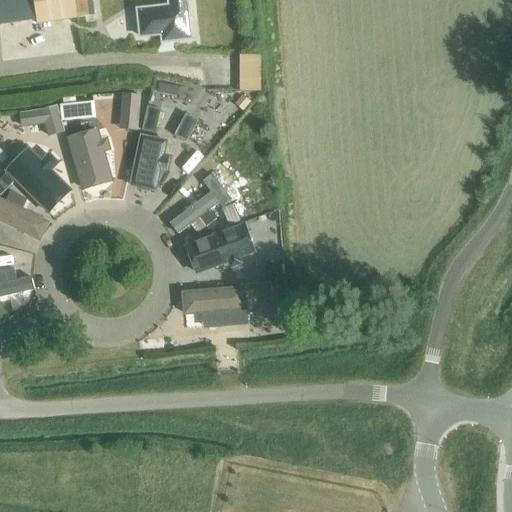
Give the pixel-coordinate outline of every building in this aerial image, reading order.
[(34,0),(38,25),(77,19),(74,0),(34,0)] [(76,0),(79,19),(94,16),(92,0),(76,0)] [(190,33),(186,0),(167,0),(168,7),(137,10),(140,38),(172,34),(173,41),(180,38),(180,34),(190,33)] [(242,98),(236,105),(243,110),(249,103),(242,98)] [(94,102),(62,105),(64,122),(96,118),(94,102)] [(121,103),(119,123),(138,125),(140,105),(121,103)] [(58,106),(20,114),(23,129),(46,125),(49,137),(65,132),(58,106)] [(161,111),(147,108),(142,132),(156,135),(161,111)] [(187,118),(177,136),(187,142),(198,124),(187,118)] [(99,131),(68,137),(83,193),(115,183),(105,154),(110,152),(107,139),(102,140),(99,131)] [(160,152),(149,148),(133,195),(155,202),(169,163),(158,160),(160,152)] [(70,190),(29,150),(7,172),(48,212),(70,190)] [(213,176),(204,183),(222,207),(231,200),(213,176)] [(19,196),(10,192),(6,202),(0,199),(0,222),(41,242),(50,223),(24,210),(29,200),(19,196)] [(208,199),(170,227),(176,236),(214,207),(208,199)] [(260,207),(264,239),(284,237),(279,204),(260,207)] [(234,205),(223,209),(230,227),(240,223),(234,205)] [(243,231),(186,252),(195,277),(252,257),(243,231)] [(21,247),(19,257),(42,261),(43,250),(21,247)] [(280,263),(268,264),(269,281),(281,280),(280,263)] [(5,271),(0,271),(0,297),(33,290),(30,277),(8,283),(5,271)] [(284,285),(272,286),(275,323),(288,322),(284,285)] [(247,323),(243,289),(183,294),(185,315),(221,311),(221,326),(247,323)]
